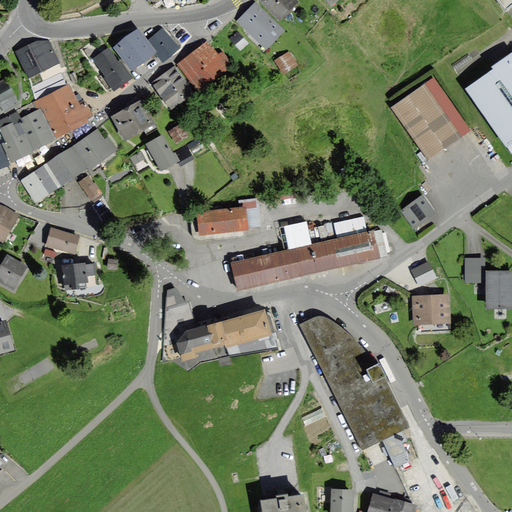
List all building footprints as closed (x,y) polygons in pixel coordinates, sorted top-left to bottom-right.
[(261,0),(280,19),(297,1),(296,0),(261,0)] [(248,13),(239,21),(266,47),(283,30),(256,4),(248,13)] [(162,29),(147,41),(163,60),(178,48),(165,32),(162,29)] [(132,35),(113,48),(131,73),(156,55),(138,31),(132,35)] [(37,42),(17,52),(27,76),(58,62),(52,49),(48,42),(37,42)] [(208,43),(180,64),(199,90),(213,80),(232,66),(222,53),(217,57),(208,43)] [(110,48),(95,59),(97,62),(104,71),(108,77),(105,79),(114,91),(131,78),(110,48)] [(274,58),(283,72),(299,62),(289,48),(274,58)] [(511,56),(504,62),(467,87),(511,151),(511,56)] [(173,69),(154,83),(163,96),(173,108),(192,94),(173,69)] [(5,80),(0,82),(0,105),(1,105),(4,111),(18,104),(5,80)] [(433,80),(396,106),(432,157),(445,148),(469,131),(433,80)] [(37,103),(56,137),(71,129),(86,121),(68,87),(37,103)] [(137,103),(113,117),(125,139),(153,124),(140,102),(137,103)] [(3,144),(12,162),(26,155),(33,152),(32,149),(35,148),(53,139),(39,110),(19,120),(16,113),(0,121),(0,129),(6,143),(3,144)] [(181,125),(168,133),(175,145),(188,138),(181,125)] [(86,138),(76,145),(91,167),(117,150),(108,138),(103,141),(96,131),(86,138)] [(162,137),(147,145),(150,150),(147,151),(152,160),(154,159),(155,159),(161,170),(176,162),(162,137)] [(72,147),(48,163),(62,184),(86,168),(72,147)] [(139,152),(128,158),(137,174),(148,168),(139,152)] [(49,175),(43,166),(21,181),(36,202),(58,188),(49,175)] [(89,177),(78,184),(90,203),(101,195),(89,177)] [(423,197),(402,211),(415,228),(435,214),(423,197)] [(9,213),(0,208),(0,239),(4,242),(17,217),(9,213)] [(245,208),(198,213),(200,235),(224,233),(248,230),(245,208)] [(61,231),(52,229),(48,245),(75,253),(79,237),(61,231)] [(381,230),(232,264),(238,292),(388,258),(381,230)] [(25,266),(8,256),(2,267),(0,269),(0,279),(13,287),(25,266)] [(483,259),(466,259),(466,282),(483,281),(483,259)] [(435,276),(429,263),(412,270),(418,284),(435,276)] [(76,265),(63,266),(65,283),(86,282),(86,275),(94,274),(93,266),(85,266),(85,265),(76,265)] [(511,271),(487,272),(487,288),(487,307),(511,306),(511,271)] [(204,327),(196,329),(189,305),(185,305),(176,289),(169,291),(164,361),(181,363),(197,359),(195,353),(224,348),(228,356),(277,348),(269,317),(264,312),(241,318),(223,322),(204,327)] [(430,297),(413,297),(414,324),(451,322),(450,296),(430,297)] [(317,317),(299,326),(362,452),(409,430),(378,368),(355,342),(337,327),(326,319),(317,317)] [(0,352),(13,348),(5,323),(0,324),(0,352)] [(342,490),(331,489),(330,511),(352,511),(353,490),(342,490)] [(384,498),(374,495),(369,511),(414,511),(416,507),(413,506),(403,503),(384,498)] [(282,498),(262,501),(263,511),(304,511),(303,496),(282,498)]
